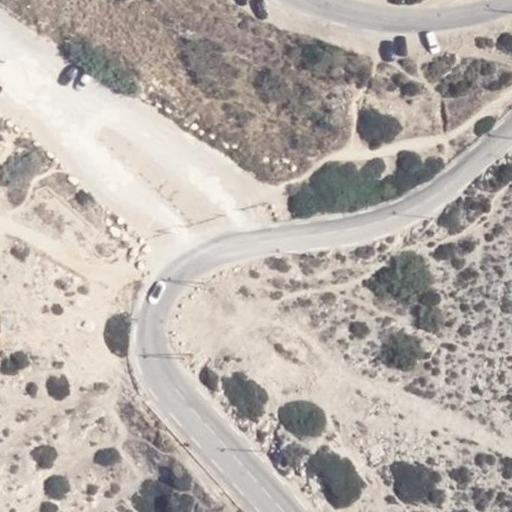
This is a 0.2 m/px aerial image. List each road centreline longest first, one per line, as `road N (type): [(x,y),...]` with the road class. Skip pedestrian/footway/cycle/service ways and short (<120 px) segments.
road 1 (residential): [(285,511),(162,370),(151,335),(161,290),(191,261),(221,249),(412,209),(511,131)]
road 2 (residential): [(511,1),(458,18),(408,20),(310,0)]
